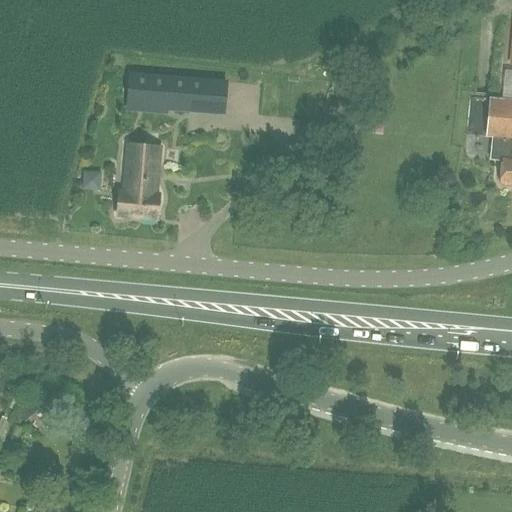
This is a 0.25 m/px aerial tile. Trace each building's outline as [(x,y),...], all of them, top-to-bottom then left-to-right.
[(511,63),(511,65),(511,64),(511,100),(490,99),(487,136),(493,136),(491,159),(503,160),(501,183),(511,184),(511,63)] [(128,106),(224,114),(226,82),(130,74),(128,106)] [(372,111),(370,135),(388,137),(390,113),(372,111)] [(158,195),(162,147),(128,144),(124,192),(120,192),(118,216),(158,220),(160,195),(158,195)] [(41,415),(33,422),(45,435),(53,428),(41,415)]
